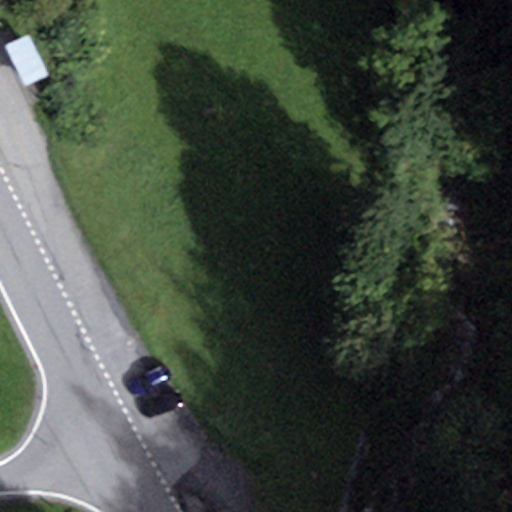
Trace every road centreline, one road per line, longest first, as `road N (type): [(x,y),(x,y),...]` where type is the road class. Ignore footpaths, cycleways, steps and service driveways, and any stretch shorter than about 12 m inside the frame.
road 1 (tertiary): [(0,224),(106,443)]
road 2 (track): [(106,443),(239,511)]
